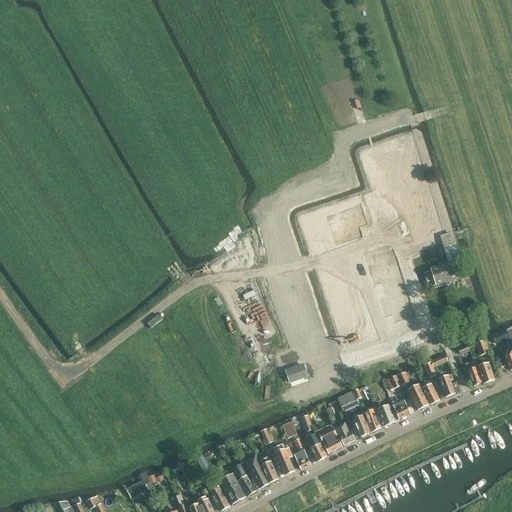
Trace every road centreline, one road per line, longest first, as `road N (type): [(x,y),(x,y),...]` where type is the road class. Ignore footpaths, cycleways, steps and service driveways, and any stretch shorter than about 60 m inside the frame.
road 1 (residential): [(243,511),(511,384)]
road 2 (track): [(0,294),(46,359),(69,371),(186,283)]
road 3 (track): [(202,276),(263,230),(268,202),(349,167),(345,143)]
road 4 (track): [(345,143),(443,111),(511,72)]
road 5 (track): [(345,143),(324,122),(275,0)]
road 6 (track): [(214,281),(372,253)]
road 7 (track): [(186,283),(202,276),(219,285),(259,359),(280,364)]
